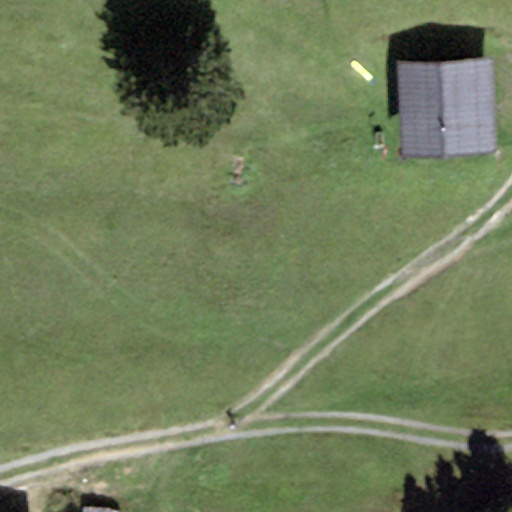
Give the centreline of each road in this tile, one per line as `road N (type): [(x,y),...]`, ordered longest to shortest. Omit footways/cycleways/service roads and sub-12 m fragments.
road 1 (track): [(0,480),(223,426),(319,421),(511,434)]
road 2 (track): [(223,426),(497,208),(511,185)]
